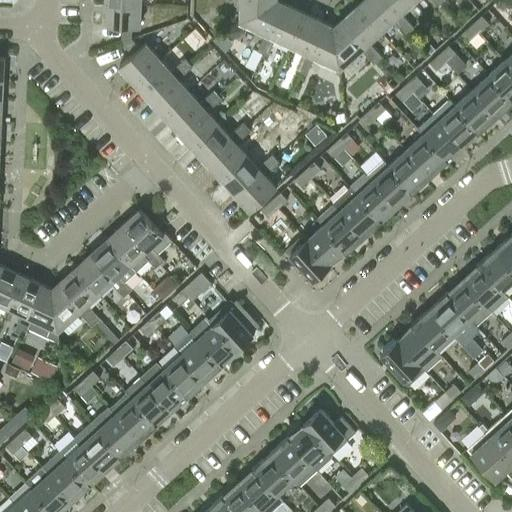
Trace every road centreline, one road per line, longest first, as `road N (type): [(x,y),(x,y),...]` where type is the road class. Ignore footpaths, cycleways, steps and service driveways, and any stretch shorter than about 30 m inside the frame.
road 1 (residential): [(308,337),(468,191),(511,169)]
road 2 (residential): [(119,511),(308,337)]
road 3 (residential): [(308,337),(465,511)]
road 4 (residential): [(308,337),(154,161)]
road 5 (residential): [(154,161),(49,44),(45,22)]
road 6 (residential): [(50,255),(154,161)]
